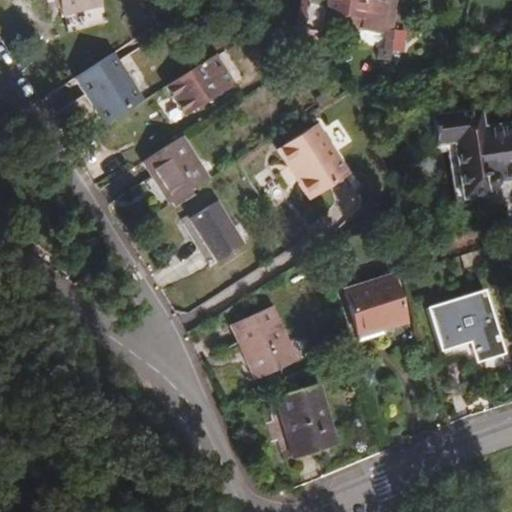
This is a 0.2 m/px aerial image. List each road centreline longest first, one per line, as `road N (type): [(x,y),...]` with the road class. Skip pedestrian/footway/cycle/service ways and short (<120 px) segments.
road 1 (residential): [(189,389),(141,280),(0,60)]
road 2 (residential): [(0,252),(189,389)]
road 3 (residential): [(308,511),(511,433)]
road 4 (residential): [(189,389),(245,511)]
